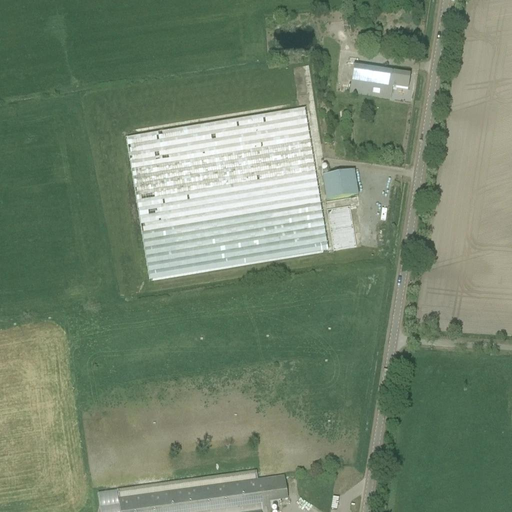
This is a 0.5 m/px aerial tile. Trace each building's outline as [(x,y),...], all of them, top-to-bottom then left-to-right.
[(349,95),(380,99),(390,101),(392,88),(407,91),(410,75),(400,73),(353,66),(349,95)] [(303,113),(125,137),(145,281),(323,256),(303,113)] [(326,203),(358,197),(354,173),(342,175),(341,171),(334,172),(334,176),(322,178),(326,203)] [(349,208),(326,211),(333,252),(356,248),(349,208)] [(269,511),(270,511),(269,504),(287,502),(284,478),(257,481),(256,472),(117,492),(118,500),(119,511),(269,511)]
